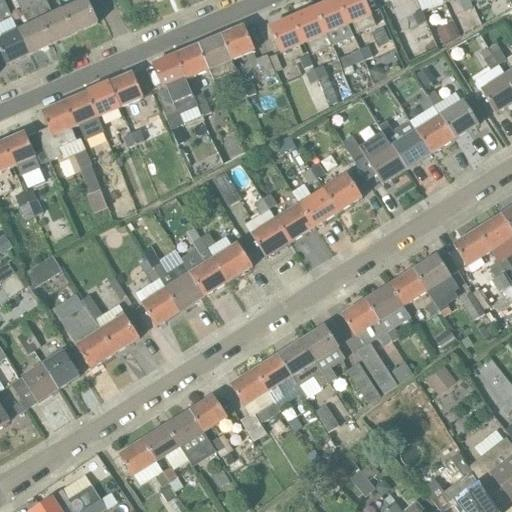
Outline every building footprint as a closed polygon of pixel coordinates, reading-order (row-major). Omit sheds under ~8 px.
[(15,0),(21,12),(27,27),(18,31),(30,57),(52,46),(33,6),(27,8),(23,0),(15,0)] [(33,6),(52,46),(75,36),(63,11),(52,16),(44,0),(23,0),(27,8),(33,6)] [(86,0),(63,11),(75,36),(98,25),(86,0)] [(124,0),(129,12),(153,2),(152,0),(124,0)] [(356,34),(376,27),(364,0),(339,0),(338,1),(348,25),(351,24),(356,34)] [(347,26),(348,25),(338,1),(315,10),(331,48),(352,39),(347,26)] [(312,56),(331,48),(315,10),(293,20),(303,45),(306,44),(312,56)] [(416,27),(425,23),(420,12),(412,16),(416,27)] [(281,55),(303,45),(293,20),(270,30),(281,55)] [(443,44),(458,38),(452,25),(437,31),(443,44)] [(232,62),(255,52),(244,27),(222,37),(232,62)] [(0,52),(7,67),(30,57),(18,31),(4,37),(2,34),(0,35),(0,52)] [(236,72),(232,62),(222,37),(199,46),(210,72),(214,81),(236,72)] [(488,50),(491,55),(499,51),(496,45),(488,50)] [(176,56),(187,82),(210,72),(199,46),(176,56)] [(364,63),(372,60),(368,48),(359,52),(364,63)] [(483,61),(491,55),(488,50),(480,55),(483,61)] [(499,51),(491,55),(499,67),(506,62),(506,61),(499,51)] [(355,67),(364,63),(359,52),(350,55),(355,67)] [(483,61),(490,72),(499,67),(491,55),(483,61)] [(187,82),(176,56),(154,66),(164,90),(155,94),(167,123),(178,119),(173,105),(193,97),(191,91),(187,82)] [(256,60),(264,79),(274,75),(266,56),(256,60)] [(299,60),(303,70),(313,66),(308,56),(299,60)] [(314,71),(319,82),(327,78),(323,67),(314,71)] [(511,87),(504,76),(499,67),(490,72),(474,82),(480,91),(496,116),(511,105),(511,87)] [(352,68),(343,72),(345,77),(354,73),(352,68)] [(387,79),(383,70),(376,68),(369,71),(375,84),(387,79)] [(435,81),(428,69),(417,76),(424,88),(435,81)] [(309,86),(318,82),(319,82),(314,71),(305,75),(309,86)] [(121,109),(143,100),(133,75),(110,85),(121,109)] [(242,87),(247,98),(256,95),(252,83),(242,87)] [(98,119),(121,109),(110,85),(87,94),(98,119)] [(237,102),(247,98),(242,87),(232,91),(237,102)] [(338,104),(332,89),(323,93),(329,107),(338,104)] [(433,108),(441,103),(434,92),(427,97),(433,108)] [(97,120),(98,119),(87,94),(64,104),(75,129),(78,128),(84,141),(102,133),(97,120)] [(195,97),(198,105),(206,102),(202,94),(195,97)] [(424,113),(433,108),(427,97),(418,102),(424,113)] [(479,126),(463,102),(439,117),(455,142),(479,126)] [(198,106),(202,117),(211,114),(206,103),(198,106)] [(60,157),(57,150),(75,142),(71,130),(75,129),(64,104),(42,114),(48,128),(36,134),(48,163),(60,157)] [(439,117),(438,117),(415,132),(431,157),(455,142),(439,117)] [(384,135),(385,137),(393,132),(386,122),(378,127),(384,135)] [(178,129),(172,131),(178,146),(184,143),(178,129)] [(130,136),(135,147),(144,143),(139,132),(130,136)] [(431,157),(415,132),(391,147),(407,172),(431,157)] [(36,134),(27,138),(25,134),(3,144),(13,168),(16,167),(21,177),(39,169),(38,167),(48,163),(36,134)] [(365,182),(375,175),(383,187),(407,172),(391,147),(385,137),(384,135),(382,136),(361,150),(351,135),(340,142),(365,182)] [(126,151),(135,147),(130,136),(121,140),(126,151)] [(279,143),(284,153),(294,147),(289,137),(279,143)] [(0,174),(13,168),(3,144),(0,144),(0,174)] [(91,167),(85,152),(72,157),(81,173),(79,173),(88,195),(98,191),(90,167),(91,167)] [(309,170),(316,182),(324,177),(317,165),(309,170)] [(308,187),(316,182),(309,170),(301,175),(308,187)] [(240,201),(225,173),(212,180),(228,208),(240,201)] [(323,190),(338,215),(362,200),(347,175),(323,190)] [(23,194),(33,220),(42,216),(32,190),(23,194)] [(299,205),(314,230),(338,215),(323,190),(299,205)] [(87,197),(94,215),(107,210),(100,192),(87,197)] [(24,223),(33,220),(23,194),(14,198),(24,223)] [(262,200),(269,211),(276,206),(270,195),(262,200)] [(251,235),(250,235),(266,260),(290,245),(275,220),(274,220),(269,211),(262,200),(254,205),(260,216),(246,226),(251,235)] [(275,220),(290,245),(314,230),(299,205),(275,220)] [(511,209),(502,216),(511,232),(511,209)] [(492,253),(511,240),(511,232),(502,216),(478,231),(492,253)] [(180,260),(183,264),(205,299),(229,284),(213,259),(212,260),(207,251),(200,239),(199,239),(193,229),(185,233),(195,250),(180,260)] [(467,269),(492,253),(478,231),(453,247),(467,269)] [(200,239),(207,251),(215,246),(208,234),(200,239)] [(0,238),(0,252),(1,255),(11,248),(4,236),(0,238)] [(213,259),(229,284),(253,269),(237,244),(213,259)] [(442,299),(458,289),(437,257),(414,272),(427,294),(433,303),(440,314),(449,309),(442,299)] [(24,275),(33,291),(62,273),(53,258),(24,275)] [(497,265),(504,275),(511,270),(505,260),(497,265)] [(157,295),(141,305),(157,329),(181,314),(152,269),(152,270),(147,261),(139,266),(157,295)] [(205,299),(183,264),(167,274),(161,264),(152,269),(181,314),(205,299)] [(495,280),(504,275),(497,265),(489,269),(495,280)] [(403,309),(427,294),(414,272),(390,287),(403,309)] [(511,288),(511,286),(504,275),(495,280),(491,283),(494,287),(498,294),(502,292),(506,299),(511,295),(511,288)] [(113,276),(106,281),(119,302),(126,298),(113,276)] [(410,320),(403,309),(390,287),(366,302),(386,334),(392,344),(400,338),(394,329),(410,320)] [(480,289),(472,294),(483,312),(491,307),(480,289)] [(460,302),(474,323),(486,316),(483,312),(472,294),(460,302)] [(81,301),(94,321),(101,316),(89,296),(81,301)] [(384,349),(392,344),(386,334),(366,302),(342,317),(356,339),(358,337),(365,347),(357,353),(384,396),(397,387),(389,375),(370,344),(378,339),(384,349)] [(432,319),(440,314),(433,303),(425,308),(432,319)] [(100,330),(86,308),(61,324),(75,346),(91,371),(115,356),(99,331),(100,330)] [(124,315),(100,330),(99,331),(115,356),(140,340),(124,315)] [(331,369),(346,360),(325,327),(302,342),(329,384),(337,379),(331,369)] [(16,338),(22,348),(35,339),(29,330),(16,338)] [(35,339),(22,348),(27,357),(40,348),(35,339)] [(320,390),(329,384),(302,342),(279,357),(299,389),(314,379),(320,390)] [(42,365),(59,391),(80,378),(63,351),(42,365)] [(288,395),(299,389),(279,357),(255,372),(281,413),(289,408),(277,388),(282,385),(288,395)] [(10,385),(22,403),(27,411),(59,391),(42,365),(10,385)] [(346,372),(369,406),(380,399),(358,365),(346,372)] [(442,367),(425,380),(437,396),(454,383),(442,367)] [(248,434),(281,413),(255,372),(231,387),(249,416),(240,422),(248,434)] [(204,434),(228,420),(214,398),(190,413),(204,434)] [(18,417),(27,411),(22,403),(12,409),(18,417)] [(315,413),(328,435),(339,428),(326,406),(315,413)] [(0,407),(0,428),(10,423),(0,407)] [(190,465),(206,455),(208,460),(216,454),(210,444),(204,435),(204,434),(190,413),(166,428),(180,449),(190,465)] [(303,428),(298,419),(289,424),(295,434),(303,428)] [(157,464),(180,449),(166,428),(143,442),(157,464)] [(391,451),(399,449),(401,440),(395,434),(387,437),(385,445),(391,451)] [(217,454),(220,459),(228,454),(233,451),(223,435),(217,439),(224,449),(217,454)] [(210,444),(216,454),(217,454),(224,449),(217,439),(210,444)] [(502,493),(503,492),(511,503),(511,446),(506,439),(468,469),(479,486),(479,487),(484,494),(491,489),(494,493),(502,493)] [(133,479),(157,464),(143,442),(119,457),(133,479)] [(314,451),(307,456),(312,464),(319,460),(314,451)] [(229,455),(222,459),(226,465),(228,468),(235,463),(230,454),(229,455)] [(456,502),(457,504),(462,511),(495,511),(488,501),(484,494),(479,487),(479,486),(468,469),(459,454),(449,461),(464,481),(450,491),(458,501),(456,502)] [(368,482),(379,474),(371,464),(361,473),(368,482)] [(163,474),(169,484),(177,479),(171,469),(163,474)] [(229,483),(223,472),(214,477),(221,488),(229,483)] [(350,480),(365,499),(375,490),(368,482),(361,473),(360,472),(350,480)] [(161,489),(169,484),(163,474),(155,479),(161,489)] [(183,488),(177,479),(169,484),(175,493),(183,488)] [(439,511),(445,511),(454,506),(434,480),(422,490),(439,511)] [(158,492),(166,505),(177,499),(169,486),(158,492)] [(31,511),(84,511),(101,501),(96,493),(72,508),(62,492),(31,511)] [(102,511),(107,509),(101,501),(84,511),(102,511)] [(387,509),(388,510),(389,511),(424,511),(416,502),(404,511),(402,511),(395,503),(387,509)]
